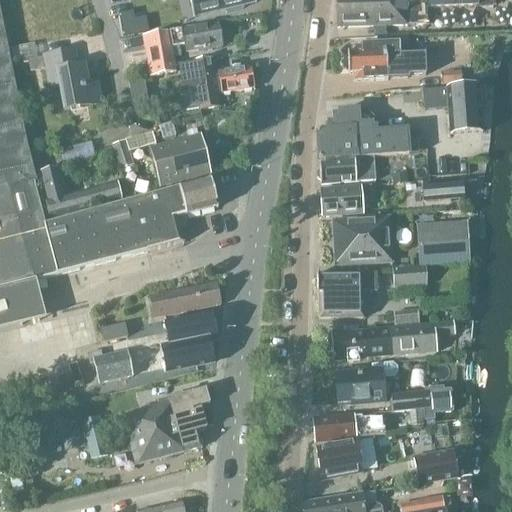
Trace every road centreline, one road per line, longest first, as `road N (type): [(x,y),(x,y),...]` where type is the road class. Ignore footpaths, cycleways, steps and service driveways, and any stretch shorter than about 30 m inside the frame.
road 1 (residential): [(284,511),(305,151),(323,0)]
road 2 (tertiary): [(230,469),(289,0)]
road 3 (residential): [(66,511),(230,469)]
